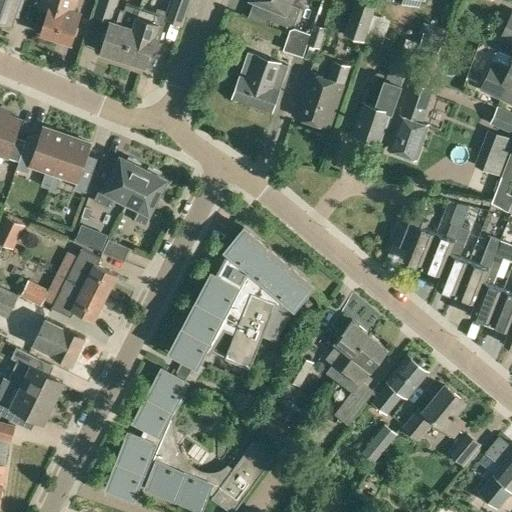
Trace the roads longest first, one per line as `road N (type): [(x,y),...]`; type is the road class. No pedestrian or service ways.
road 1 (residential): [(46,511),(227,159)]
road 2 (residential): [(227,159),(511,402)]
road 3 (residential): [(0,62),(164,127)]
road 4 (residential): [(164,127),(212,0)]
